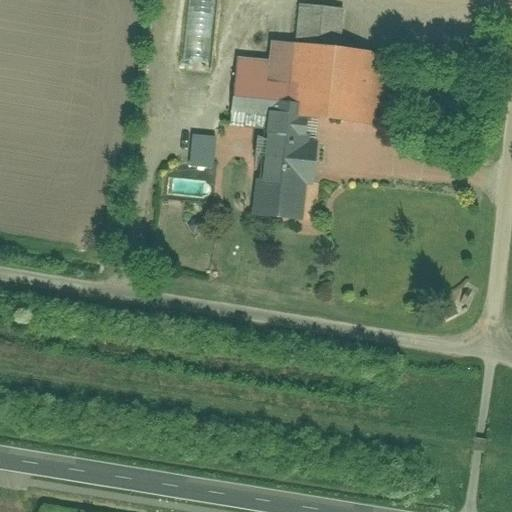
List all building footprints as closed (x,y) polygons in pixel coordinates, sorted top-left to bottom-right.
[(190,0),(184,61),(209,64),(215,0),(190,0)] [(293,48),(339,52),(342,11),(297,7),(293,48)] [(286,123),(363,130),(370,58),(292,51),(286,123)] [(230,61),(226,118),(283,122),(287,65),(230,61)] [(424,125),(440,125),(441,104),(425,104),(424,125)] [(313,127),(261,124),(256,223),(307,226),(313,127)] [(216,167),(216,136),(192,136),(191,167),(216,167)]
